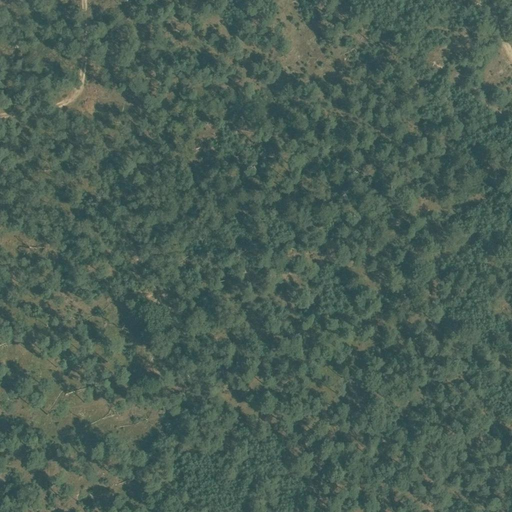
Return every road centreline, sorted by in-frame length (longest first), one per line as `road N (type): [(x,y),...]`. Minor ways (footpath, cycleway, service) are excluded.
road 1 (track): [(73,99),(134,100),(260,81),(294,85)]
road 2 (track): [(0,119),(73,99),(87,77),(85,0)]
